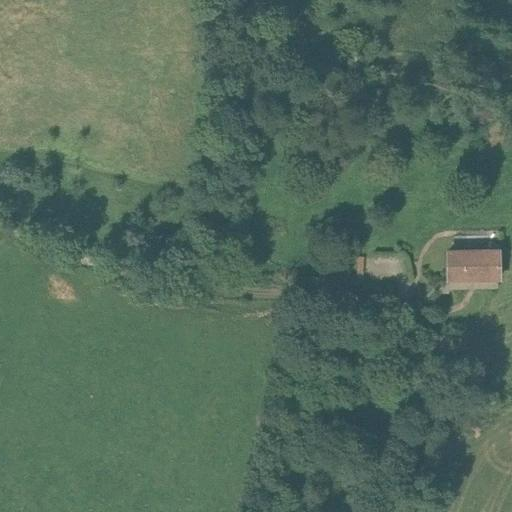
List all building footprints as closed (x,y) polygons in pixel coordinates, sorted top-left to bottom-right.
[(446,283),(496,281),(495,251),(445,252),(446,283)] [(496,281),(446,283),(435,294),(435,296),(447,295),(447,291),(496,290),(496,281)] [(366,333),(352,336),(355,353),(370,351),(366,333)] [(298,359),(290,360),(292,372),(304,370),(303,367),(333,362),(332,357),(346,354),(343,334),(329,336),(329,335),(295,341),(298,359)] [(273,424),(261,469),(276,473),(288,477),(293,474),(297,460),(298,461),(302,450),(285,444),(289,433),(287,433),(289,428),(273,424)]
